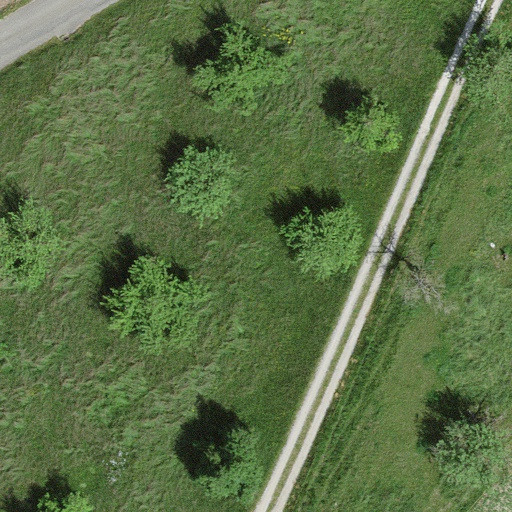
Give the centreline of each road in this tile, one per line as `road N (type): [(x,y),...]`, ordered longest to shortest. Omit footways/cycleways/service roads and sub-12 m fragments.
road 1 (track): [(490,0),(277,511)]
road 2 (unclassified): [(109,0),(0,66)]
